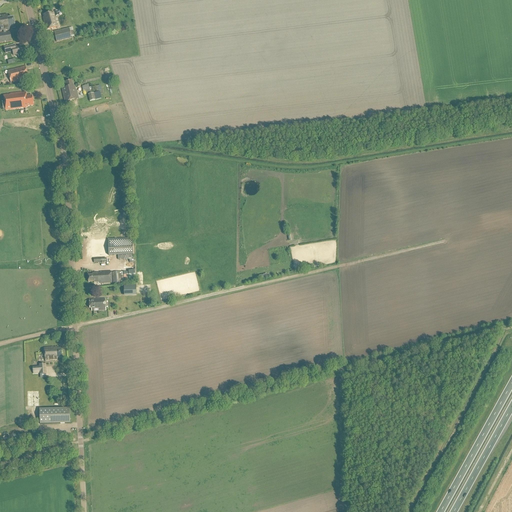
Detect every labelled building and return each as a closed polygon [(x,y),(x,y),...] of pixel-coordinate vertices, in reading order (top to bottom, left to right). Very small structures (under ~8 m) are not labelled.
[(46,31),(59,28),(56,18),(55,19),(53,14),(43,16),(44,19),(43,19),(46,31)] [(6,32),(10,31),(13,31),(12,29),(16,29),(14,19),(9,20),(8,16),(0,16),(0,32),(3,32),(4,34),(0,34),(0,43),(12,42),(10,32),(6,33),(6,32)] [(69,29),(54,33),(56,43),(72,39),(69,29)] [(15,49),(14,46),(4,48),(5,54),(13,53),(13,56),(22,54),(20,47),(15,49)] [(28,77),(25,67),(8,72),(11,83),(27,79),(26,77),(28,77)] [(66,103),(78,100),(75,87),(73,87),(72,82),(64,83),(66,89),(62,90),(66,103)] [(82,87),(84,95),(91,93),(89,85),(82,87)] [(100,92),(88,95),(90,102),(102,99),(100,92)] [(27,97),(26,93),(4,96),(5,111),(29,108),(29,107),(34,107),(33,96),(27,97)] [(132,239),(108,240),(109,256),(118,256),(118,261),(129,260),(130,263),(134,263),(132,239)] [(114,284),(130,283),(136,283),(135,271),(128,271),(129,273),(124,272),(113,273),(114,284)] [(98,284),(103,284),(103,285),(112,285),(112,283),(111,272),(101,272),(101,274),(92,274),(93,275),(88,275),(88,283),(94,283),(94,284),(98,283),(98,284)] [(132,284),(121,285),(121,292),(132,292),(132,284)] [(106,311),(105,299),(89,300),(90,309),(92,309),(92,311),(95,311),(95,309),(98,309),(98,311),(106,311)] [(57,349),(56,348),(44,349),(45,361),(57,360),(57,358),(62,358),(61,349),(57,349)] [(40,425),(70,424),(70,409),(40,409),(40,425)]
